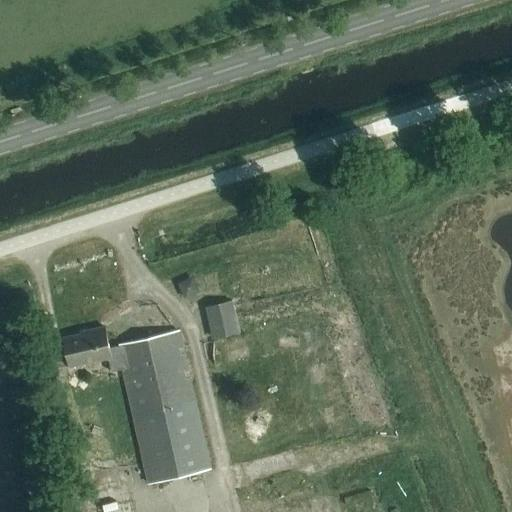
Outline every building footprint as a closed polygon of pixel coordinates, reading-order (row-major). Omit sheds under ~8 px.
[(187,292),(202,290),(200,276),(185,278),(187,292)] [(240,298),(211,301),(215,334),(244,330),(240,298)] [(285,346),(306,346),(306,326),(286,326),(285,346)] [(70,367),(108,359),(110,358),(108,346),(104,327),(87,331),(87,333),(64,338),(70,367)] [(163,389),(150,392),(153,405),(166,401),(163,389)]
